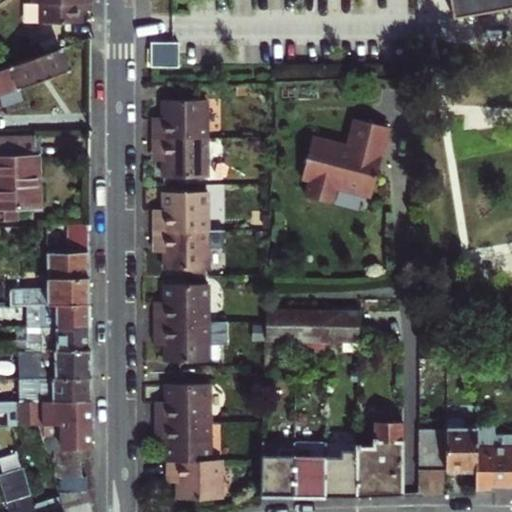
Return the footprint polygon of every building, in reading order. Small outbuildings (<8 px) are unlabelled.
[(91,0),(34,0),(35,3),(42,3),(43,23),(82,22),(82,10),(91,10),(91,0)] [(511,0),(448,0),(453,20),(511,7),(511,0)] [(40,43),(43,51),(57,46),(54,37),(40,43)] [(151,44),(152,68),(179,68),(179,43),(151,44)] [(60,48),(0,69),(0,95),(69,71),(60,48)] [(152,138),(207,137),(207,99),(162,99),(163,116),(163,124),(152,124),(152,138)] [(384,135),(353,127),(348,148),(315,140),(303,191),(307,192),(303,208),(328,214),(332,198),(373,208),(379,184),(373,182),(384,135)] [(0,220),(16,221),(16,208),(38,207),(37,156),(36,156),(36,135),(0,135),(0,220)] [(163,176),(207,176),(207,137),(152,138),(152,152),(163,151),(163,159),(163,176)] [(268,166),(257,166),(257,180),(267,180),(268,166)] [(153,216),(153,230),(208,230),(208,225),(207,197),(207,191),(163,192),(163,209),(163,216),(153,216)] [(266,227),(266,212),(255,212),(255,227),(266,227)] [(67,224),(67,247),(89,246),(89,224),(67,224)] [(164,269),(186,269),(204,268),(208,268),(208,247),(223,246),(223,230),(208,230),(153,230),(153,244),(164,244),(164,251),(164,269)] [(47,277),(89,276),(89,254),(67,254),(46,255),(47,277)] [(10,305),(28,304),(90,303),(89,276),(47,277),(47,287),(9,288),(10,305)] [(204,283),(185,283),(164,284),(164,301),(164,309),(153,309),(153,322),(208,322),(208,283),(204,283)] [(90,303),(28,304),(28,327),(56,327),(56,329),(73,328),(73,324),(90,324),(90,303)] [(265,340),(297,340),(329,341),(358,342),(359,310),(266,308),(265,340)] [(225,322),(208,322),(153,322),(153,336),(164,336),(164,344),(164,361),(208,361),(208,343),(225,343),(225,322)] [(73,328),(56,329),(56,327),(28,327),(27,327),(27,339),(17,340),(0,340),(0,350),(18,350),(90,348),(90,324),(73,324),(73,328)] [(27,339),(27,327),(17,328),(17,340),(27,339)] [(253,339),(263,339),(263,327),(253,327),(253,339)] [(296,352),(329,352),(329,341),(297,340),(296,352)] [(19,378),(90,376),(90,348),(18,350),(19,378)] [(90,376),(19,378),(19,401),(90,399),(90,376)] [(155,422),(209,422),(209,382),(208,382),(183,383),(165,383),(165,401),(165,408),(154,409),(155,422)] [(91,446),(90,399),(19,401),(0,401),(0,413),(4,413),(4,425),(37,425),(61,424),(62,449),(80,447),(91,446)] [(154,401),(154,409),(165,408),(165,401),(154,401)] [(466,467),(476,467),(476,425),(476,420),(464,420),(464,414),(446,414),(446,429),(446,470),(466,470),(466,467)] [(374,420),(373,445),(357,445),(357,449),(356,497),(395,495),(395,472),(402,472),(403,421),(374,420)] [(166,444),(166,460),(183,460),(204,460),(210,460),(209,422),(155,422),(155,436),(166,436),(166,444)] [(61,424),(37,425),(45,450),(53,449),(62,449),(61,424)] [(511,486),(511,433),(494,433),(494,425),(476,425),(476,467),(476,470),(476,490),(491,489),(492,486),(511,486)] [(446,470),(446,429),(432,429),(418,429),(418,470),(446,470)] [(166,436),(155,436),(155,444),(166,444),(166,436)] [(294,448),(294,441),(262,440),(262,454),(278,454),(278,448),(294,448)] [(325,442),(294,441),(294,448),(310,448),(310,455),(325,455),(325,443),(325,442)] [(357,444),(325,443),(325,455),(340,455),(340,448),(357,449),(357,445),(357,444)] [(62,449),(53,449),(54,464),(81,462),(80,447),(62,449)] [(261,495),(293,496),(294,448),(278,448),(278,454),(262,454),(262,459),(261,495)] [(293,496),(324,496),(325,455),(310,455),(310,448),(294,448),(293,496)] [(356,497),(357,449),(340,448),(340,455),(325,455),(324,496),(356,497)] [(177,474),(178,482),(178,499),(222,498),(221,460),(210,460),(204,460),(183,460),(166,460),(167,474),(177,474)] [(81,462),(54,464),(55,478),(59,478),(82,476),(81,462)] [(35,511),(32,498),(23,467),(0,472),(0,475),(8,511),(35,511)] [(59,478),(60,492),(87,490),(86,476),(82,476),(59,478)] [(87,490),(60,492),(58,492),(59,495),(63,506),(91,503),(87,490)] [(64,511),(63,506),(59,495),(38,502),(36,497),(32,498),(35,511),(64,511)] [(93,511),(91,503),(63,506),(64,511),(93,511)]
